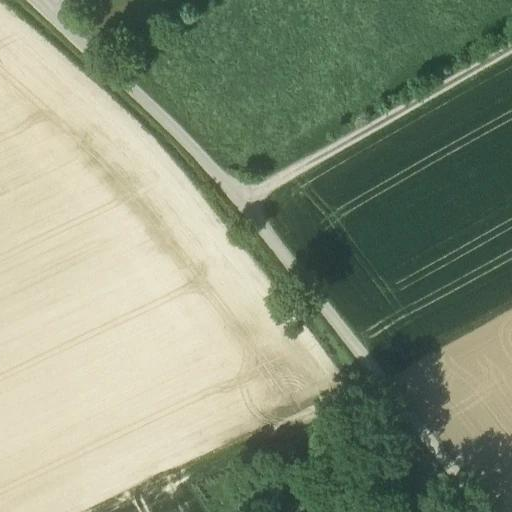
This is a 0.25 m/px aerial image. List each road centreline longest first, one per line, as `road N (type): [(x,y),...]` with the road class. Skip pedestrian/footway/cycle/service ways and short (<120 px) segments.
road 1 (residential): [(36,0),(194,147),(485,511)]
road 2 (track): [(241,202),(511,48)]
